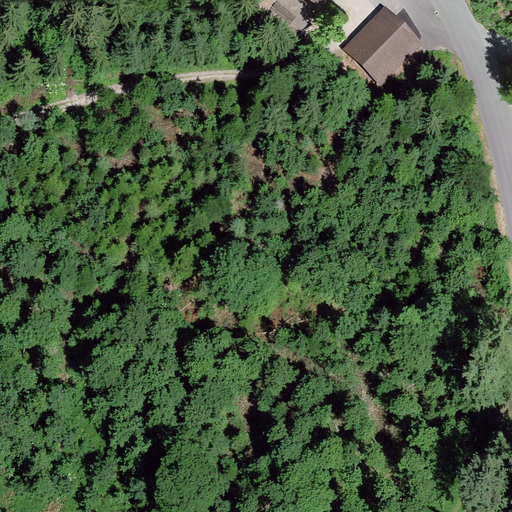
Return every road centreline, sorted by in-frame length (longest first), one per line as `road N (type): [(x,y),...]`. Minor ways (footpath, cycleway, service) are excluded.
road 1 (track): [(0,116),(172,76),(241,78),(304,65),(373,0)]
road 2 (tertiary): [(511,200),(470,46)]
